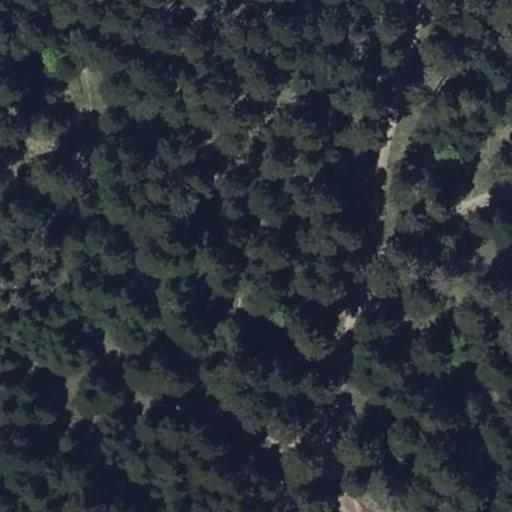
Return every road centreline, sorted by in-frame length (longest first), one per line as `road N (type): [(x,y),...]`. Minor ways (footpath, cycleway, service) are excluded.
road 1 (track): [(416,511),(357,434),(417,0)]
road 2 (track): [(511,203),(386,219)]
